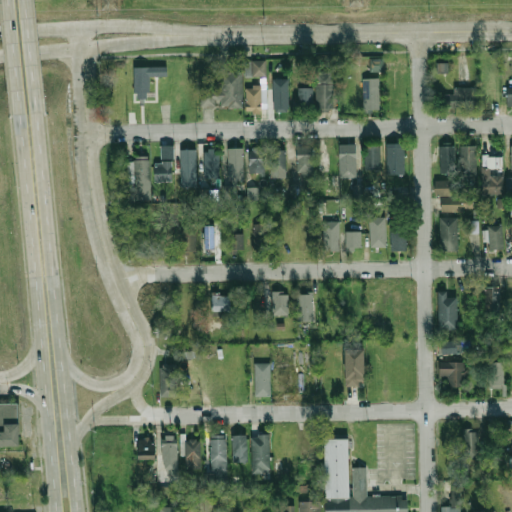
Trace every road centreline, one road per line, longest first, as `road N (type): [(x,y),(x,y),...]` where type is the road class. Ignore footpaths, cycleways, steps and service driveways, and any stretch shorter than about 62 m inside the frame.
road 1 (residential): [(429,511),(422,33)]
road 2 (residential): [(76,134),(511,124)]
road 3 (tertiary): [(72,26),(85,215),(137,350),(125,376),(108,385),(85,382),(67,362)]
road 4 (residential): [(108,280),(511,266)]
road 5 (secondary): [(82,511),(45,113)]
road 6 (secondary): [(24,115),(61,511)]
road 7 (tertiary): [(139,373),(145,332),(107,248),(94,179),(85,25)]
road 8 (residential): [(162,419),(511,410)]
road 9 (tertiary): [(511,31),(204,30)]
road 10 (tertiary): [(0,57),(204,30)]
road 11 (tertiary): [(204,30),(85,25),(0,33)]
